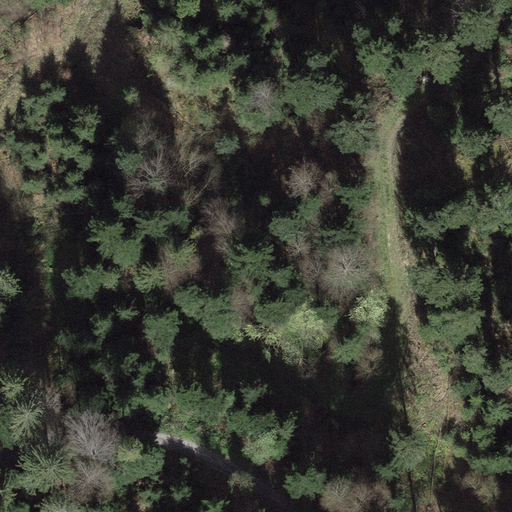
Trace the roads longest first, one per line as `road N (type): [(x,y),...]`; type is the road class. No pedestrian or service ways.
road 1 (track): [(0,341),(105,303),(153,303),(332,398),(363,402),(382,382),(396,309),(382,137),(405,104),(511,74)]
road 2 (track): [(0,455),(106,431),(160,437),(213,456),(295,511)]
